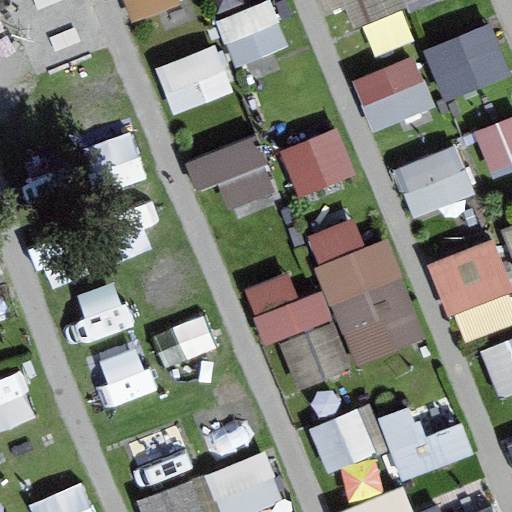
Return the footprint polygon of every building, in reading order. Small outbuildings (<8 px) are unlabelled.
[(185,0),(127,0),(135,19),(185,1),(185,0)] [(320,0),(328,26),(420,0),(320,0)] [(428,44),(447,100),(511,78),(511,73),(495,21),(428,44)] [(174,108),(235,90),(220,42),(159,60),(174,108)] [(356,74),(375,129),(437,107),(417,52),(356,74)] [(511,113),(477,126),(493,173),(511,166),(511,113)] [(107,184),(157,164),(137,115),(88,134),(107,184)] [(283,146),(302,195),(361,172),(342,123),(283,146)] [(187,157),(200,191),(225,182),(235,210),(282,193),(258,130),(187,157)] [(398,162),(416,213),(478,191),(460,140),(398,162)] [(426,340),(396,235),(366,244),(358,216),(315,228),(352,361),(426,340)] [(450,312),(511,287),(511,266),(498,232),(429,259),(450,312)] [(195,255),(144,273),(161,317),(212,299),(195,255)] [(342,370),(315,265),(250,281),(267,346),(288,341),(298,381),(342,370)] [(222,317),(156,344),(177,394),(243,367),(222,317)] [(503,395),(511,391),(511,332),(483,344),(503,395)] [(144,353),(106,363),(117,403),(155,392),(144,353)] [(24,365),(0,374),(0,430),(43,413),(24,365)] [(228,461),(209,470),(228,511),(250,511),(294,491),(246,393),(205,413),(228,461)] [(366,402),(312,422),(330,470),(384,450),(366,402)] [(466,421),(424,434),(414,402),(381,413),(401,476),(476,453),(466,421)] [(221,511),(182,420),(123,445),(151,511),(221,511)] [(335,510),(335,511),(419,511),(407,481),(335,510)]
